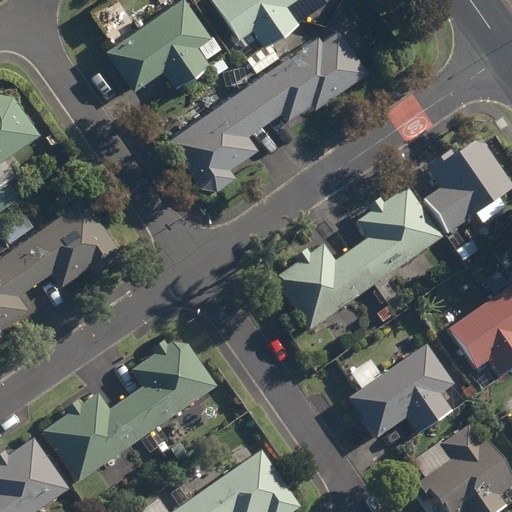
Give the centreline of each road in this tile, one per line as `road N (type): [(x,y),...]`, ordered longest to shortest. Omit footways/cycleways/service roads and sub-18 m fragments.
road 1 (residential): [(508,45),(196,262)]
road 2 (residential): [(196,262),(18,10),(0,23)]
road 3 (residential): [(365,511),(196,262)]
road 4 (residential): [(196,262),(0,399)]
